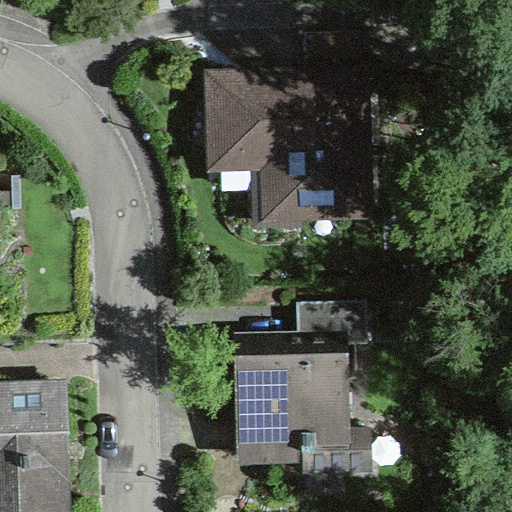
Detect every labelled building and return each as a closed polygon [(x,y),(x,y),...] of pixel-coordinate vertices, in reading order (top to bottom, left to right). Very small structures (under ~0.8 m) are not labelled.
[(304,71),(364,69),(362,28),(303,30),(304,71)] [(271,212),(369,208),(364,69),(304,71),(211,75),(215,162),(268,159),(271,212)] [(306,299),(307,342),(347,341),(369,341),(368,298),(306,299)] [(240,343),(242,450),(349,449),(347,341),(307,342),(240,343)] [(0,384),(0,511),(66,510),(61,382),(0,384)]
